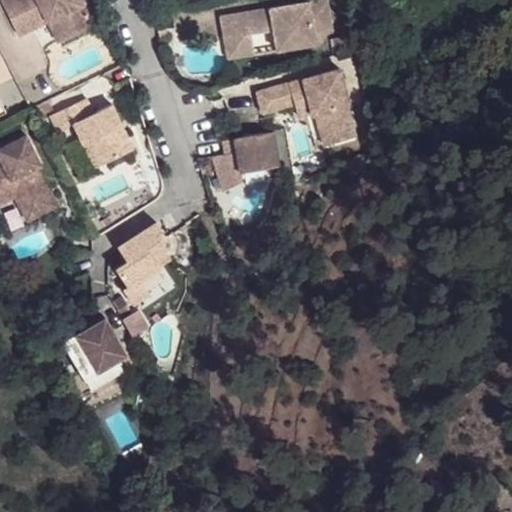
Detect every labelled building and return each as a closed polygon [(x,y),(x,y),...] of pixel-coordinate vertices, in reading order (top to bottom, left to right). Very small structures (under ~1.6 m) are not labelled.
[(82,0),(2,0),(19,35),(34,28),(29,15),(43,8),(48,20),(57,17),(67,38),(94,25),(82,0)] [(326,0),(323,0),(221,17),(224,38),(251,34),(273,30),(277,51),(316,44),(314,33),(332,30),(326,0)] [(57,17),(48,20),(58,41),(67,38),(57,17)] [(251,34),(224,38),(228,59),(255,55),(251,34)] [(340,69),(258,92),(263,114),(296,105),(297,109),(311,106),(313,113),(314,116),(317,115),(323,113),(332,145),(356,138),(348,106),(351,106),(340,69)] [(83,99),(47,117),(55,133),(71,124),(92,169),(130,150),(108,105),(90,114),(83,99)] [(299,117),(313,113),(311,106),(297,109),(299,117)] [(323,113),(317,115),(326,147),(332,145),(323,113)] [(269,132),(231,139),(234,159),(237,174),(276,167),(269,132)] [(0,200),(11,195),(23,219),(48,207),(40,190),(38,191),(27,168),(33,165),(38,164),(23,134),(0,144),(0,200)] [(231,139),(223,140),(227,160),(234,159),(231,139)] [(45,188),(33,165),(27,168),(38,191),(40,190),(45,188)] [(180,208),(142,232),(151,247),(140,254),(150,271),(146,274),(155,290),(172,280),(163,265),(183,253),(179,247),(191,240),(184,229),(190,225),(180,208)] [(134,333),(147,328),(138,309),(125,314),(134,333)] [(105,322),(62,343),(80,382),(97,374),(102,384),(118,376),(113,366),(123,361),(105,322)] [(97,374),(80,382),(85,392),(102,384),(97,374)] [(418,388),(426,387),(424,377),(415,378),(411,384),(418,388)] [(425,482),(424,496),(425,497),(428,500),(432,499),(434,496),(435,483),(425,482)]
